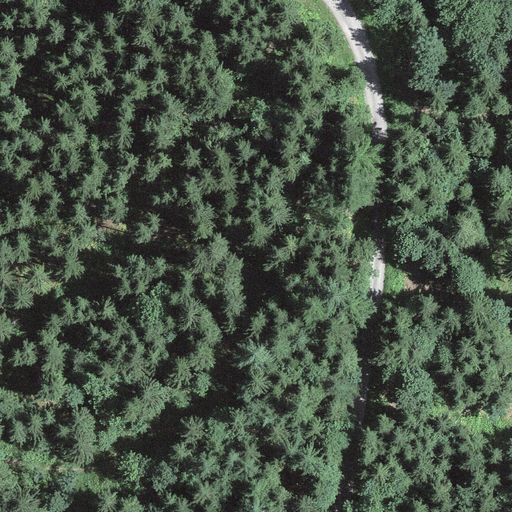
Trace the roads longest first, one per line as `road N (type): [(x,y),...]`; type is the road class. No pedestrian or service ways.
road 1 (track): [(335,0),(368,67),(380,188),(375,297),(342,511)]
road 2 (track): [(426,0),(511,292)]
